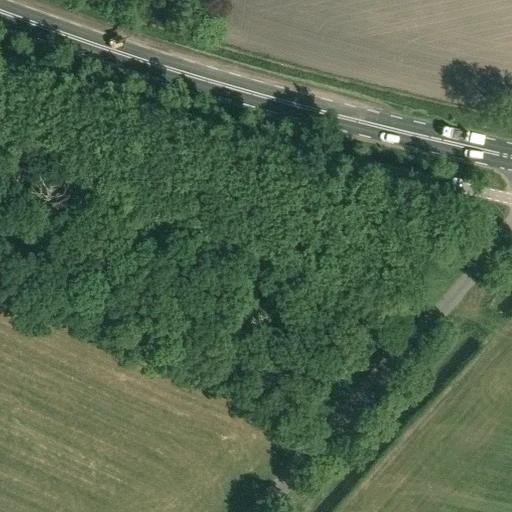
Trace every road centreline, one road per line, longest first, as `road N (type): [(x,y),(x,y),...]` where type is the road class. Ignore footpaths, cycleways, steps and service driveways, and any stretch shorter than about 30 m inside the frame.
road 1 (primary): [(511,158),(313,111),(0,11)]
road 2 (unclassified): [(260,511),(511,222)]
